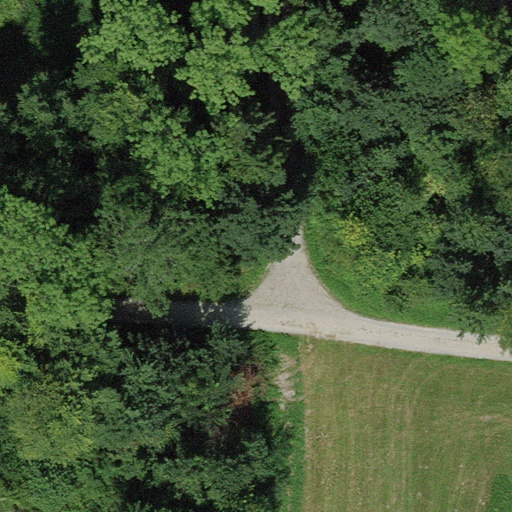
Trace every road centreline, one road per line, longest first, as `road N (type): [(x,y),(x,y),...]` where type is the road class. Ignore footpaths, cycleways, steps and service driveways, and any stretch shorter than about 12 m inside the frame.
road 1 (track): [(279,0),(291,340)]
road 2 (track): [(291,340),(0,316)]
road 3 (track): [(511,352),(291,340)]
